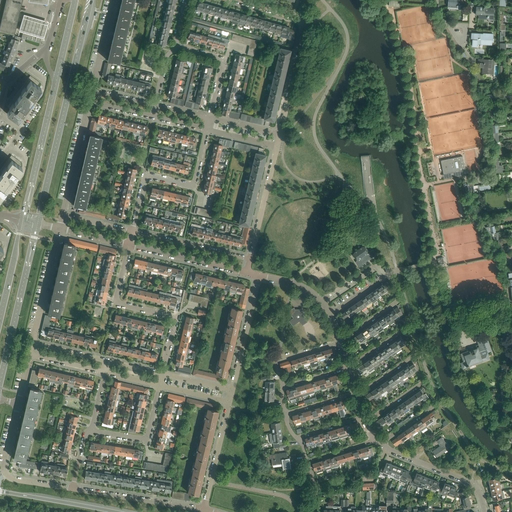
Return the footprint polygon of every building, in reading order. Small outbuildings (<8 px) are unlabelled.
[(6,0),(6,1),(0,25),(0,31),(13,35),(14,35),(15,35),(22,5),(22,0),(6,0)] [(132,11),(134,2),(126,0),(122,0),(120,8),(132,11)] [(448,0),(448,8),(465,10),(465,2),(464,2),(462,0),(448,0)] [(175,5),(175,4),(168,2),(166,2),(164,8),(166,9),(174,10),(174,7),(175,7),(176,5),(175,5)] [(195,4),(194,9),(196,10),(202,12),(205,4),(198,2),(197,4),(195,4)] [(208,13),(211,5),(205,4),(202,12),(208,13)] [(214,15),(216,7),(211,5),(208,13),(214,15)] [(220,17),(222,9),(216,7),(214,15),(220,17)] [(479,19),(494,20),(494,9),(485,8),(485,7),(477,7),(476,15),(479,15),(479,19)] [(130,20),(132,11),(120,8),(118,17),(130,20)] [(226,18),(229,10),(222,9),(220,17),(226,18)] [(232,20),(235,12),(229,10),(226,18),(232,20)] [(238,22),(240,14),(235,12),(232,20),(231,23),(238,25),(238,24),(238,22)] [(244,26),(247,15),(240,14),(238,22),(238,24),(244,26)] [(49,22),(25,15),(20,31),(44,38),(49,22)] [(250,25),(253,17),(247,15),(244,26),(250,27),(250,25)] [(128,28),(130,20),(118,17),(116,26),(128,28)] [(253,17),(250,25),(251,26),(251,27),(255,28),(256,27),(259,19),(253,17)] [(262,29),(265,21),(259,19),(256,27),(260,28),(259,31),(262,32),(262,29)] [(171,23),(171,22),(163,21),(163,20),(162,20),(160,26),(162,26),(162,27),(169,28),(170,25),(171,25),(171,23)] [(268,30),(271,22),(265,21),(262,29),(268,30)] [(274,34),(277,24),(271,22),(268,30),(267,33),(274,34)] [(280,36),(283,26),(277,24),(274,34),(280,36)] [(126,37),(128,28),(116,26),(114,34),(126,37)] [(291,34),(291,30),(289,29),(290,28),(283,26),(280,36),(289,39),(290,37),(291,34)] [(39,43),(41,37),(41,36),(23,31),(21,37),(39,43)] [(193,41),(195,34),(189,32),(187,39),(193,41)] [(472,33),(472,38),(473,38),(473,46),(477,47),(477,44),(481,44),(492,45),(492,42),(493,42),(494,39),(493,39),(493,34),(484,33),(484,34),(474,33),(472,33)] [(124,46),(126,37),(114,34),(112,43),(124,46)] [(207,37),(205,44),(211,46),(213,39),(214,36),(208,34),(207,37)] [(16,47),(19,40),(18,40),(19,37),(15,35),(14,35),(13,35),(12,38),(11,37),(8,44),(16,47)] [(213,39),(211,46),(217,48),(219,40),(220,38),(214,36),(213,39)] [(219,40),(217,48),(223,49),(224,46),(227,47),(229,40),(220,37),(220,38),(219,40)] [(166,41),(167,40),(159,39),(159,38),(157,38),(155,44),(165,47),(166,44),(167,44),(167,41),(166,41)] [(255,50),(257,41),(251,39),(249,45),(248,48),(255,50)] [(14,53),(16,47),(8,44),(6,43),(3,49),(6,50),(14,53)] [(122,55),(124,46),(112,43),(110,52),(122,55)] [(288,59),(290,50),(280,48),(278,57),(288,59)] [(12,60),(14,53),(6,50),(4,57),(12,60)] [(120,64),(122,55),(110,52),(108,61),(120,64)] [(242,62),(243,56),(235,54),(234,60),(242,62)] [(9,66),(12,60),(4,57),(1,64),(5,66),(7,67),(8,66),(9,66)] [(286,68),(288,59),(278,57),(276,66),(286,68)] [(176,59),(175,66),(182,67),(184,62),(187,62),(187,59),(179,58),(179,60),(176,59)] [(478,59),(478,67),(483,67),(482,73),(494,74),(494,60),(478,59)] [(202,63),(202,66),(204,66),(203,72),(210,74),(212,68),(209,67),(210,65),(202,63)] [(175,66),(173,72),(181,74),(183,74),(184,68),(182,67),(175,66)] [(284,77),(286,68),(276,66),(274,75),(284,77)] [(200,72),(198,78),(201,78),(209,80),(210,74),(203,72),(200,72)] [(102,73),(101,77),(107,78),(106,82),(110,83),(110,84),(112,85),(112,84),(113,84),(115,76),(111,75),(111,74),(109,74),(108,74),(102,73)] [(115,76),(113,84),(116,85),(116,86),(118,86),(118,85),(119,86),(121,78),(122,75),(116,73),(115,76)] [(41,88),(37,85),(40,82),(30,75),(17,93),(31,103),(41,88)] [(282,86),(284,77),(274,75),(271,84),(282,86)] [(139,82),(137,90),(140,90),(139,91),(142,92),(142,91),(143,91),(145,83),(145,81),(142,80),(140,79),(139,82)] [(145,83),(143,91),(147,92),(146,93),(148,93),(149,93),(151,85),(151,82),(145,81),(145,83)] [(198,84),(196,90),(198,90),(206,92),(207,86),(200,84),(198,84)] [(282,86),(271,84),(269,92),(280,95),(282,86)] [(175,98),(176,92),(169,90),(167,96),(172,97),(175,98)] [(204,98),(206,92),(198,90),(196,90),(194,96),(197,97),(204,98)] [(234,95),(235,93),(227,91),(225,97),(233,99),(236,99),(237,96),(234,95)] [(278,104),(280,95),(269,92),(267,101),(278,104)] [(31,103),(17,93),(7,107),(10,109),(7,113),(11,116),(18,122),(22,116),(31,103)] [(203,105),(204,98),(197,97),(195,102),(196,102),(194,109),(199,110),(199,109),(198,109),(199,103),(203,105)] [(276,113),(278,104),(267,101),(265,110),(276,113)] [(223,109),(222,115),(224,115),(224,116),(227,116),(229,117),(230,111),(232,105),(224,103),(222,109),(223,109)] [(265,110),(263,118),(264,118),(263,119),(266,120),(264,125),(268,126),(269,121),(274,122),(275,116),(276,113),(265,110)] [(103,127),(106,117),(105,116),(102,115),(102,116),(99,115),(98,119),(92,118),(91,122),(97,123),(97,126),(103,127)] [(109,128),(112,118),(111,118),(111,117),(108,116),(108,117),(106,117),(103,127),(109,128)] [(115,129),(117,119),(117,118),(114,118),(114,119),(112,118),(109,128),(115,129)] [(121,129),(123,121),(123,120),(120,119),(120,120),(117,119),(115,129),(121,131),(122,129),(121,129)] [(139,133),(139,135),(145,137),(145,134),(147,126),(146,126),(147,125),(144,125),(144,126),(141,125),(139,133)] [(163,138),(163,140),(169,142),(170,139),(169,139),(171,132),(171,131),(169,131),(168,131),(165,131),(163,138)] [(175,141),(177,133),(175,132),(175,133),(171,132),(169,139),(170,139),(169,142),(175,144),(176,141),(175,141)] [(98,153),(101,138),(90,135),(87,150),(98,153)] [(188,144),(189,136),(189,135),(187,135),(187,136),(183,135),(182,142),(181,145),(187,146),(188,144)] [(195,138),(196,138),(189,136),(188,144),(194,145),(195,141),(196,141),(196,139),(195,138)] [(213,144),(213,146),(214,147),(213,149),(221,151),(223,145),(222,145),(224,139),(219,138),(218,144),(214,143),(214,144),(213,144)] [(264,149),(259,148),(257,153),(255,153),(251,171),(261,173),(265,155),(261,154),(263,149),(264,149)] [(211,152),(211,154),(212,155),(211,155),(220,157),(222,158),(223,153),(223,152),(221,151),(213,149),(212,152),(211,152)] [(94,171),(98,153),(87,150),(82,168),(94,171)] [(153,154),(151,165),(157,166),(159,156),(153,154)] [(0,174),(12,183),(22,168),(18,165),(21,162),(11,155),(0,170),(0,174)] [(165,158),(165,157),(159,155),(159,156),(157,166),(163,167),(165,158)] [(447,159),(441,160),(444,179),(466,174),(462,156),(449,159),(447,159)] [(171,159),(165,158),(163,167),(169,169),(171,162),(171,159)] [(183,165),(183,164),(181,172),(187,173),(190,163),(184,161),(183,165)] [(89,189),(94,171),(82,168),(78,186),(89,189)] [(257,191),(261,173),(251,171),(247,188),(257,191)] [(134,178),(135,175),(127,173),(125,173),(125,174),(124,176),(127,176),(126,179),(133,181),(134,180),(135,178),(134,178)] [(0,199),(12,183),(0,174),(0,199)] [(218,177),(221,178),(221,176),(217,175),(217,176),(215,176),(207,174),(207,177),(206,176),(205,179),(206,179),(206,180),(216,182),(218,177)] [(205,180),(204,183),(205,183),(204,186),(214,188),(215,187),(216,182),(206,180),(205,180)] [(131,190),(132,187),(124,185),(122,185),(122,186),(121,186),(120,191),(123,191),(130,193),(131,192),(131,193),(132,190),(131,190)] [(85,208),(89,189),(78,186),(74,206),(78,207),(77,212),(83,214),(85,208)] [(218,190),(219,188),(215,187),(214,188),(204,186),(204,189),(203,188),(202,191),(203,191),(203,192),(211,194),(213,194),(214,190),(218,190)] [(473,186),(465,188),(466,194),(475,193),(473,186)] [(156,196),(158,189),(152,188),(150,198),(156,199),(157,196),(156,196)] [(253,208),(257,191),(247,188),(243,206),(253,208)] [(181,202),(180,205),(185,206),(186,205),(187,205),(187,204),(190,204),(192,198),(188,197),(189,196),(182,195),(181,202)] [(249,226),(253,208),(243,206),(238,224),(249,226)] [(212,217),(214,211),(207,209),(204,209),(203,215),(212,217)] [(126,214),(126,212),(119,210),(117,216),(116,215),(115,221),(118,222),(119,217),(125,218),(125,217),(126,217),(126,215),(126,214)] [(151,217),(152,217),(152,214),(146,213),(144,220),(143,222),(144,223),(150,225),(151,217)] [(164,218),(164,217),(161,216),(161,220),(157,219),(156,226),(157,226),(156,227),(159,227),(162,227),(164,218)] [(168,229),(170,219),(164,218),(162,227),(162,228),(165,229),(165,228),(168,229)] [(174,230),(176,221),(170,219),(168,229),(168,230),(171,230),(174,230)] [(176,221),(174,230),(175,230),(174,231),(177,232),(177,231),(180,232),(181,228),(183,229),(184,225),(185,222),(183,222),(176,220),(176,221)] [(197,236),(198,236),(200,229),(201,225),(191,223),(189,233),(190,233),(192,234),(195,235),(195,236),(197,236)] [(224,234),(225,231),(219,230),(218,233),(216,240),(219,241),(219,242),(222,242),(224,234)] [(236,235),(237,235),(237,234),(231,233),(230,235),(228,244),(234,245),(234,244),(234,245),(236,235)] [(247,246),(248,238),(241,236),(237,235),(236,235),(234,245),(238,245),(238,246),(240,247),(240,246),(241,244),(247,246)] [(72,261),(75,247),(76,246),(74,245),(71,245),(68,244),(64,243),(61,259),(72,261)] [(355,252),(353,254),(357,261),(356,262),(360,268),(364,265),(363,263),(376,254),(375,253),(376,253),(375,252),(373,250),(369,252),(365,246),(362,247),(355,252)] [(113,249),(112,254),(109,254),(108,254),(107,260),(114,261),(116,255),(115,255),(117,249),(113,249)] [(68,280),(72,261),(61,259),(56,277),(68,280)] [(114,261),(107,260),(104,259),(102,265),(105,266),(113,268),(114,261)] [(158,272),(159,264),(153,263),(151,270),(151,273),(157,274),(158,272)] [(170,275),(171,267),(165,266),(164,273),(163,276),(169,277),(170,275)] [(181,280),(184,270),(177,269),(176,276),(175,279),(181,280)] [(191,273),(190,278),(194,279),(193,283),(199,285),(199,284),(202,274),(195,273),(195,274),(191,273)] [(202,274),(199,284),(205,285),(208,276),(202,274)] [(212,285),(214,277),(208,276),(205,285),(205,286),(211,288),(212,285)] [(63,299),(68,280),(56,277),(52,296),(63,299)] [(224,288),(224,290),(230,291),(232,282),(226,280),(224,288)] [(236,293),(238,283),(232,282),(230,291),(229,292),(235,293),(236,293)] [(378,288),(382,295),(388,291),(392,289),(387,282),(383,284),(382,283),(380,285),(381,286),(378,288)] [(98,283),(97,289),(100,290),(107,292),(109,286),(101,284),(98,283)] [(238,283),(236,290),(242,292),(243,290),(248,292),(249,289),(243,287),(244,285),(238,283)] [(382,295),(377,287),(375,288),(375,290),(372,292),(371,291),(378,300),(383,296),(382,295)] [(145,299),(147,291),(147,289),(141,288),(141,290),(140,290),(139,297),(145,299)] [(106,298),(107,292),(100,290),(97,289),(96,295),(95,295),(106,298)] [(165,296),(166,293),(166,292),(160,291),(159,294),(157,302),(163,303),(165,296)] [(378,300),(371,291),(369,292),(370,293),(367,296),(366,294),(372,303),(373,303),(378,300)] [(165,296),(163,303),(169,304),(171,295),(172,294),(166,293),(165,296)] [(372,303),(366,294),(364,296),(365,297),(362,299),(367,307),(372,303)] [(104,304),(106,298),(95,295),(94,298),(98,299),(96,304),(101,305),(101,303),(104,304)] [(171,295),(169,304),(175,306),(176,301),(180,302),(181,297),(171,295)] [(59,316),(63,299),(52,296),(48,314),(59,316)] [(206,308),(208,299),(208,298),(202,297),(200,303),(201,303),(200,306),(206,308)] [(356,303),(361,310),(361,309),(362,310),(367,307),(362,299),(361,298),(359,300),(359,301),(356,303)] [(351,307),(355,313),(361,310),(356,303),(355,302),(353,303),(354,305),(351,307)] [(345,309),(346,311),(349,316),(350,317),(355,313),(351,307),(350,306),(348,307),(349,308),(346,311),(345,310),(345,309)] [(238,326),(239,320),(240,320),(240,319),(239,319),(240,318),(240,317),(242,310),(231,307),(230,310),(227,321),(228,321),(227,324),(238,326)] [(306,313),(303,309),(302,308),(297,311),(294,307),(289,311),(293,318),(289,321),(293,326),(300,321),(302,325),(308,322),(303,315),(306,313)] [(389,313),(393,319),(399,316),(403,314),(398,307),(395,309),(394,308),(392,310),(392,311),(389,313)] [(349,316),(346,311),(341,314),(344,319),(349,316)] [(389,313),(388,312),(386,314),(387,315),(384,317),(389,324),(391,325),(394,322),(394,320),(393,319),(389,313)] [(194,318),(186,316),(185,322),(193,324),(194,318)] [(379,321),(378,321),(384,328),(389,324),(384,317),(383,316),(381,317),(382,318),(379,321)] [(132,326),(134,319),(127,317),(126,325),(125,327),(131,329),(132,326)] [(379,333),(384,329),(378,321),(379,321),(378,319),(376,321),(376,322),(373,324),(379,333)] [(185,322),(183,328),(191,330),(193,331),(194,325),(193,324),(185,322)] [(373,324),(372,323),(370,325),(371,326),(368,328),(374,336),(379,333),(373,324)] [(236,334),(238,326),(227,324),(226,327),(223,338),(224,338),(223,341),(234,343),(235,337),(236,337),(236,336),(235,336),(236,334),(237,334),(236,334)] [(55,327),(54,330),(53,337),(59,339),(61,331),(61,329),(55,327)] [(368,328),(367,327),(365,328),(366,330),(363,332),(362,332),(368,340),(374,336),(368,328)] [(42,330),(41,334),(47,335),(53,337),(54,330),(48,328),(48,331),(42,330)] [(363,332),(362,331),(360,332),(360,333),(357,336),(356,335),(357,334),(356,334),(357,336),(355,337),(358,342),(360,341),(361,342),(362,342),(363,343),(368,340),(362,332),(363,332)] [(484,332),(476,335),(479,341),(486,338),(484,332)] [(85,337),(83,344),(89,346),(91,338),(91,336),(85,335),(85,337)] [(95,347),(98,337),(92,335),(91,336),(91,338),(89,346),(95,347)] [(396,341),(400,347),(406,343),(401,336),(398,338),(399,339),(396,341)] [(115,344),(116,341),(109,340),(107,350),(113,351),(115,344)] [(192,343),(188,342),(180,340),(179,347),(188,349),(189,346),(190,345),(191,344),(192,343)] [(391,345),(396,353),(402,349),(400,347),(396,341),(395,340),(393,341),(394,343),(391,345)] [(232,350),(234,343),(223,341),(222,344),(219,354),(220,354),(219,357),(230,360),(231,353),(232,353),(232,351),(233,350),(232,350)] [(470,350),(463,353),(463,354),(464,356),(463,357),(467,367),(470,366),(469,365),(475,363),(474,360),(480,358),(481,359),(489,356),(487,351),(490,350),(487,341),(480,344),(481,346),(474,349),(474,350),(471,352),(470,350)] [(127,346),(128,344),(122,342),(121,345),(119,353),(125,354),(127,346)] [(386,349),(385,349),(390,355),(391,354),(394,355),(397,353),(396,353),(391,345),(390,344),(388,345),(389,346),(386,349)] [(145,351),(146,348),(140,347),(139,349),(137,357),(143,359),(145,351)] [(189,349),(188,349),(179,347),(178,353),(185,354),(187,355),(189,349)] [(380,352),(386,361),(386,360),(391,357),(390,355),(385,349),(386,349),(385,347),(384,347),(382,349),(383,350),(380,352)] [(332,350),(332,349),(324,351),(326,358),(327,363),(331,362),(330,358),(334,356),(333,354),(337,353),(336,349),(332,350)] [(326,358),(324,351),(316,354),(318,360),(326,358)] [(375,356),(381,365),(386,361),(380,352),(379,351),(377,353),(378,354),(375,356)] [(156,361),(157,354),(151,352),(149,360),(156,361)] [(316,354),(308,356),(310,363),(311,368),(320,365),(318,360),(316,354)] [(370,360),(369,360),(375,368),(376,368),(381,365),(375,356),(374,355),(372,356),(373,358),(370,360)] [(310,363),(308,356),(300,358),(302,365),(310,363)] [(228,367),(230,360),(219,357),(219,360),(218,360),(215,371),(216,371),(215,374),(216,374),(217,375),(221,376),(226,377),(228,370),(228,369),(228,367),(229,368),(229,367),(228,367)] [(292,360),(291,360),(293,366),(294,368),(296,367),(297,368),(302,366),(302,365),(300,358),(292,361),(292,360)] [(364,364),(362,365),(365,370),(367,369),(368,370),(370,372),(375,368),(369,360),(370,360),(369,358),(368,359),(366,360),(367,361),(364,363),(363,363),(364,362),(363,362),(364,364)] [(183,366),(184,360),(176,359),(175,365),(179,366),(177,372),(181,372),(182,367),(183,366)] [(406,366),(403,368),(403,369),(408,375),(410,374),(411,375),(414,372),(418,370),(413,363),(409,365),(408,364),(406,366)] [(398,373),(402,379),(408,375),(403,369),(403,368),(402,368),(400,369),(401,371),(398,373)] [(55,383),(57,372),(51,371),(49,378),(50,378),(49,381),(55,383)] [(61,381),(63,374),(57,372),(55,383),(61,384),(62,381),(61,381)] [(393,377),(397,383),(402,379),(398,373),(397,372),(395,373),(396,374),(393,377)] [(332,375),(330,376),(333,384),(333,387),(334,388),(337,387),(336,383),(339,382),(339,381),(343,380),(341,374),(337,376),(337,375),(332,376),(332,375)] [(74,384),(75,377),(69,375),(68,382),(67,386),(73,387),(74,384)] [(398,384),(397,383),(393,377),(392,375),(390,377),(391,378),(387,380),(393,389),(395,388),(396,386),(398,384)] [(269,380),(271,379),(271,376),(261,377),(262,381),(266,380),(266,381),(265,391),(274,392),(275,382),(269,382),(269,380)] [(329,378),(324,379),(327,386),(327,388),(333,387),(333,384),(330,376),(328,376),(329,378)] [(74,384),(73,387),(79,388),(80,385),(81,378),(75,377),(74,384)] [(91,390),(94,381),(87,379),(86,387),(85,389),(91,390)] [(327,386),(324,379),(320,380),(320,379),(318,380),(320,388),(321,388),(322,390),(327,388),(327,386)] [(382,384),(386,390),(388,393),(393,389),(387,380),(387,379),(384,381),(385,382),(382,384)] [(320,388),(318,380),(316,380),(316,381),(312,383),(314,390),(320,388)] [(112,386),(110,392),(118,394),(119,388),(120,382),(115,381),(113,387),(112,386)] [(304,385),(299,387),(302,394),(302,397),(309,395),(309,394),(305,383),(303,384),(304,385)] [(315,392),(314,390),(312,383),(307,384),(307,383),(305,383),(309,394),(315,392)] [(377,388),(381,394),(383,396),(388,393),(386,390),(382,384),(381,383),(379,384),(380,386),(377,388)] [(295,396),(293,387),(291,388),(291,389),(287,390),(289,398),(290,400),(296,398),(296,396),(295,396)] [(302,394),(299,387),(295,388),(295,387),(293,387),(295,396),(296,396),(302,394)] [(371,392),(369,394),(372,398),(375,397),(375,398),(380,395),(381,394),(377,388),(376,387),(374,388),(375,389),(371,392),(371,391),(371,390),(370,391),(371,392)] [(40,396),(41,390),(31,388),(27,405),(37,408),(39,400),(40,400),(41,396),(40,396)] [(147,394),(148,389),(145,388),(143,394),(140,393),(138,399),(146,401),(147,394)] [(416,394),(420,400),(421,400),(423,399),(424,400),(427,398),(429,397),(426,393),(424,394),(420,389),(418,390),(419,391),(416,394)] [(274,401),(274,392),(265,391),(265,401),(271,401),(270,407),(277,407),(277,404),(273,403),(273,401),(274,401)] [(119,401),(121,395),(121,394),(118,394),(110,392),(109,398),(117,400),(119,401)] [(410,397),(415,404),(416,405),(421,402),(420,400),(416,394),(415,392),(413,394),(413,395),(410,397)] [(167,399),(165,405),(173,407),(174,401),(171,400),(172,394),(168,393),(167,399)] [(405,401),(409,407),(415,404),(410,397),(409,396),(407,398),(408,399),(405,401)] [(109,398),(107,404),(115,406),(117,407),(118,401),(109,398)] [(144,407),(146,401),(138,399),(136,398),(134,404),(137,405),(144,407)] [(338,401),(336,401),(339,410),(341,417),(345,416),(343,409),(345,408),(345,407),(349,406),(348,404),(350,403),(349,400),(347,401),(347,400),(343,401),(338,402),(338,401)] [(400,405),(399,405),(405,413),(411,409),(409,407),(405,401),(404,400),(402,401),(403,403),(400,405)] [(339,410),(336,401),(334,402),(335,403),(330,405),(332,412),(333,412),(339,410)] [(394,409),(399,415),(400,416),(405,413),(399,405),(400,405),(399,404),(397,405),(397,406),(394,409)] [(36,415),(37,408),(27,405),(22,424),(33,427),(35,418),(36,415)] [(326,413),(324,405),(322,406),(322,407),(318,408),(320,415),(326,413)] [(332,412),(330,405),(326,406),(326,405),(324,405),(326,413),(327,415),(333,414),(333,412),(332,412)] [(389,412),(393,419),(399,415),(394,409),(393,407),(391,409),(392,410),(389,412)] [(321,418),(320,415),(318,408),(313,410),(313,408),(311,409),(314,417),(314,420),(321,418)] [(217,418),(216,418),(218,411),(213,410),(209,409),(208,409),(207,409),(207,412),(206,412),(203,422),(204,422),(203,425),(214,428),(215,421),(216,421),(215,421),(216,419),(217,418)] [(314,417),(311,409),(309,410),(310,411),(305,412),(307,419),(314,417)] [(142,419),(143,413),(136,411),(133,410),(131,416),(142,419)] [(384,416),(381,418),(384,423),(387,421),(388,422),(389,423),(390,423),(394,420),(393,419),(389,412),(388,411),(386,413),(387,414),(384,416),(383,415),(384,416)] [(435,416),(434,415),(436,413),(434,411),(422,419),(426,425),(427,426),(434,421),(432,418),(435,416)] [(307,419),(305,412),(301,413),(301,412),(299,413),(301,421),(307,419)] [(301,421),(299,413),(297,413),(297,415),(293,416),(295,423),(301,421)] [(76,423),(78,417),(73,416),(70,415),(69,421),(76,423)] [(140,425),(142,419),(131,416),(130,422),(133,423),(140,425)] [(274,421),(276,420),(275,416),(269,419),(271,422),(272,422),(272,423),(271,423),(273,433),(281,432),(280,422),(275,423),(274,421)] [(111,425),(112,418),(105,417),(103,423),(107,424),(106,427),(112,428),(113,425),(111,425)] [(427,427),(426,425),(422,419),(414,425),(417,431),(419,433),(427,427)] [(139,431),(140,425),(133,423),(130,422),(128,431),(135,432),(136,430),(139,431)] [(171,426),(169,425),(161,423),(160,429),(167,431),(170,432),(171,426)] [(353,424),(345,426),(347,433),(355,431),(355,430),(358,429),(356,423),(353,424)] [(31,433),(33,427),(22,424),(18,443),(28,445),(30,437),(31,437),(32,434),(31,433)] [(212,435),(214,428),(203,425),(202,428),(199,439),(200,439),(199,442),(210,444),(211,438),(212,438),(212,437),(212,435),(212,436),(213,435),(212,435)] [(412,435),(417,431),(414,425),(406,431),(409,436),(410,436),(411,437),(413,436),(412,435)] [(347,433),(345,426),(337,429),(339,435),(340,439),(348,436),(347,433)] [(339,435),(337,429),(329,431),(331,438),(339,435)] [(329,431),(321,434),(324,443),(332,441),(331,438),(329,431)] [(404,440),(409,436),(406,431),(397,436),(398,437),(395,439),(398,444),(401,442),(402,443),(405,441),(404,440)] [(273,433),(270,433),(271,443),(273,442),(274,448),(280,447),(282,447),(285,447),(287,447),(286,443),(282,443),(282,442),(281,432),(273,433)] [(321,434),(313,436),(316,445),(324,443),(321,434)] [(169,438),(166,437),(158,436),(157,442),(164,443),(168,444),(169,438)] [(306,439),(304,440),(305,446),(307,445),(308,446),(311,445),(311,447),(316,445),(313,436),(305,439),(306,439)] [(440,446),(433,451),(437,457),(445,451),(446,453),(451,449),(450,447),(451,447),(450,446),(449,446),(446,442),(445,442),(442,437),(437,441),(440,446)] [(208,452),(210,444),(199,442),(199,445),(198,445),(195,455),(196,456),(195,459),(206,461),(208,454),(208,452),(209,452),(208,452)] [(27,452),(28,445),(18,443),(14,459),(20,460),(25,461),(25,460),(26,461),(26,460),(28,452),(27,452)] [(369,449),(368,447),(367,447),(360,449),(362,455),(363,458),(374,455),(372,448),(369,449)] [(363,458),(362,455),(360,449),(352,451),(354,458),(354,457),(355,461),(363,458)] [(354,458),(352,451),(344,454),(346,460),(354,458)] [(272,458),(271,458),(272,465),(273,465),(272,463),(282,461),(283,469),(291,468),(290,458),(287,459),(286,455),(287,455),(287,452),(271,454),(272,458)] [(346,460),(344,454),(337,456),(338,462),(346,460)] [(337,456),(329,459),(332,468),(339,465),(338,462),(337,456)] [(204,470),(204,469),(205,469),(205,468),(204,468),(206,461),(195,459),(195,462),(194,461),(191,472),(192,472),(191,475),(202,478),(204,471),(204,470)] [(321,461),(324,470),(332,468),(329,459),(321,461)] [(316,473),(324,470),(321,461),(313,463),(316,473)] [(46,472),(48,464),(44,463),(41,462),(40,471),(43,472),(45,473),(45,472),(46,472)] [(382,466),(379,473),(387,477),(388,476),(392,465),(387,462),(385,467),(382,466)] [(54,465),(53,473),(56,474),(59,475),(59,474),(61,466),(61,464),(58,463),(57,464),(57,465),(54,465)] [(66,476),(68,466),(65,466),(65,464),(61,463),(61,464),(61,466),(59,474),(60,475),(63,476),(63,475),(66,476)] [(53,473),(54,465),(48,464),(46,472),(47,472),(47,473),(49,473),(50,473),(53,473)] [(393,478),(398,467),(392,465),(388,476),(393,478)] [(399,480),(403,469),(398,467),(393,478),(399,480)] [(407,484),(411,475),(408,474),(409,472),(403,469),(399,480),(407,484)] [(419,484),(422,475),(417,473),(415,477),(412,475),(409,481),(410,481),(409,483),(418,487),(419,484)] [(200,487),(200,485),(201,485),(200,485),(202,478),(191,475),(191,478),(190,478),(188,489),(189,489),(188,492),(198,495),(200,488),(200,487)] [(425,486),(428,477),(422,475),(419,484),(425,486)] [(430,488),(433,480),(428,477),(425,486),(430,488)] [(498,477),(489,479),(490,486),(500,484),(498,477)] [(439,491),(441,486),(438,485),(439,482),(433,480),(430,488),(439,491)] [(441,486),(439,491),(441,492),(441,493),(446,496),(447,494),(451,485),(445,483),(443,487),(441,486)] [(501,491),(500,484),(490,486),(492,493),(501,491)] [(456,488),(451,485),(447,494),(453,496),(452,497),(455,498),(456,496),(458,492),(455,491),(456,488)] [(501,491),(492,493),(494,500),(503,498),(504,497),(503,490),(501,491)] [(460,493),(458,492),(456,496),(460,495),(461,498),(460,498),(461,503),(463,502),(464,507),(471,505),(470,504),(471,504),(471,501),(470,502),(469,496),(466,497),(465,492),(460,493)] [(379,511),(380,508),(372,508),(372,505),(371,505),(371,499),(366,499),(366,505),(365,511),(379,511)]
